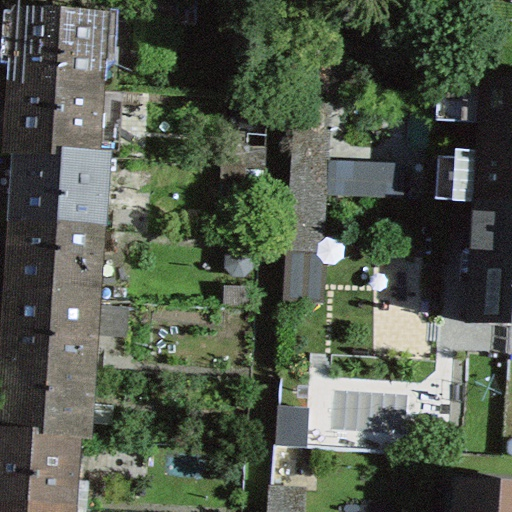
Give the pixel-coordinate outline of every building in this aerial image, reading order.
[(198,0),(147,0),(147,19),(197,22),(198,0)] [(101,86),(104,16),(18,12),(14,82),(101,86)] [(101,86),(14,82),(10,152),(20,151),(97,156),(101,86)] [(478,202),(511,203),(511,83),(485,82),(478,202)] [(297,104),(292,191),(324,193),(329,106),(297,104)] [(97,156),(20,151),(15,222),(102,228),(106,156),(97,156)] [(324,193),(292,191),(288,271),(320,272),(324,193)] [(511,203),(478,202),(470,323),(511,325),(511,203)] [(102,228),(15,222),(10,292),(97,298),(102,228)] [(249,306),(250,287),(224,285),(223,304),(249,306)] [(97,298),(10,292),(5,362),(91,367),(97,298)] [(91,367),(5,362),(0,432),(76,436),(86,437),(91,367)] [(76,436),(0,432),(0,431),(0,504),(72,508),(76,436)] [(511,511),(511,485),(459,483),(457,511),(511,511)] [(301,511),(302,487),(271,485),(269,511),(301,511)]
